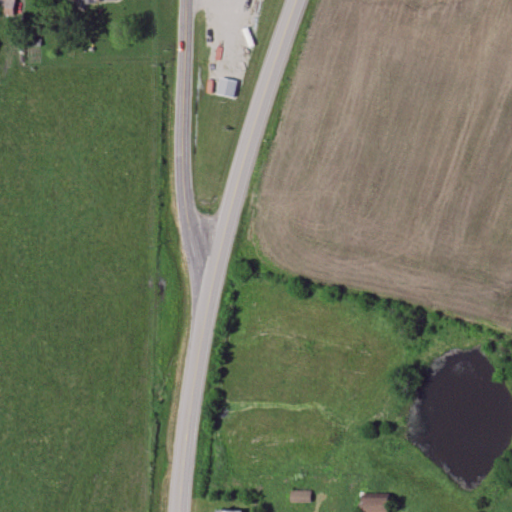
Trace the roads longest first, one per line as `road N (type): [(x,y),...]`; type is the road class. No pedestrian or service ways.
road 1 (primary): [(204,281),(296,0)]
road 2 (tertiary): [(204,281),(181,193),(184,0)]
road 3 (primary): [(204,281),(179,511)]
